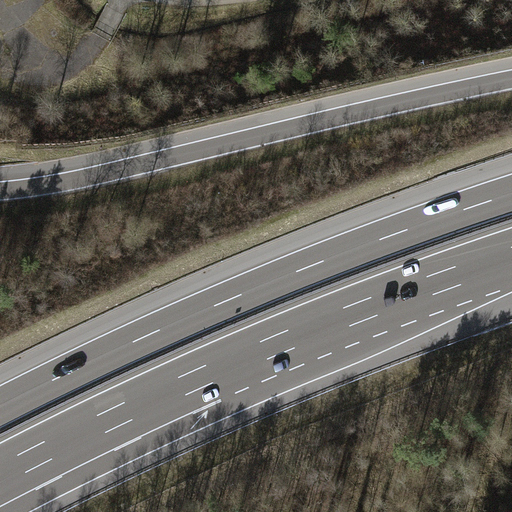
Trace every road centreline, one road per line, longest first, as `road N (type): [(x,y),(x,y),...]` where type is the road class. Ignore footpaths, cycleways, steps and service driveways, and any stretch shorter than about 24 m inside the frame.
road 1 (motorway): [(0,476),(278,344),(511,257)]
road 2 (motorway): [(511,194),(255,289),(0,408)]
road 3 (motorway): [(511,79),(0,190)]
road 4 (track): [(0,30),(5,45),(42,69),(78,70),(121,0)]
